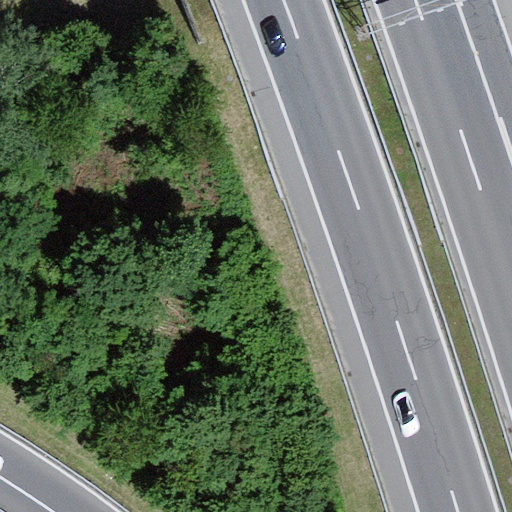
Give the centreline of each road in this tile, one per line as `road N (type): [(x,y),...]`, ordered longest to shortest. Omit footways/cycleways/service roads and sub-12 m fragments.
road 1 (motorway): [(284,0),(407,327),(463,511)]
road 2 (motorway): [(511,286),(465,130)]
road 3 (motorway): [(465,130),(416,0)]
